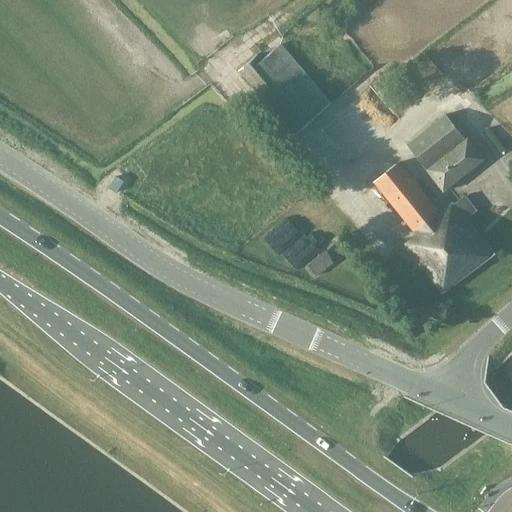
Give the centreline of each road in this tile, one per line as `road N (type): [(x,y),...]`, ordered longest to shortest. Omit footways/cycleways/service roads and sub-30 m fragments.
road 1 (unclassified): [(446,398),(161,269),(0,160)]
road 2 (primary): [(414,511),(0,221)]
road 3 (primary): [(0,283),(315,511)]
